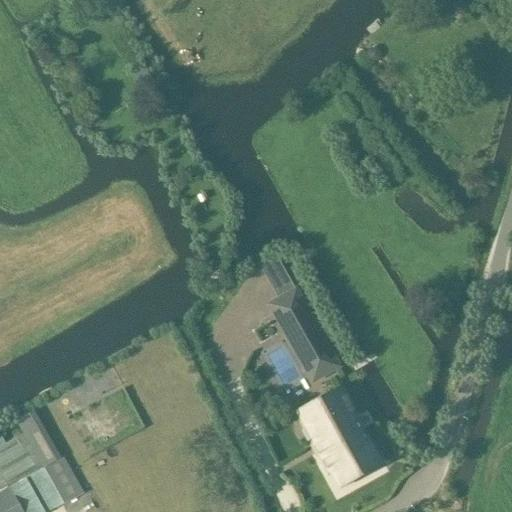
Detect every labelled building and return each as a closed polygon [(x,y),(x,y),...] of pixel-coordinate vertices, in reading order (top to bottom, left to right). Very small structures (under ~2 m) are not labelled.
[(371,47),(362,54),(370,64),(379,56),(371,47)] [(294,289),(277,298),(313,361),(332,351),(296,288),(294,289)] [(339,389),(297,413),(340,490),(382,467),(339,389)] [(28,416),(17,422),(24,433),(44,469),(54,463),(28,416)] [(0,511),(49,511),(63,505),(44,469),(24,433),(5,444),(0,434),(0,511)] [(54,463),(44,469),(63,505),(76,497),(56,462),(54,463)]
